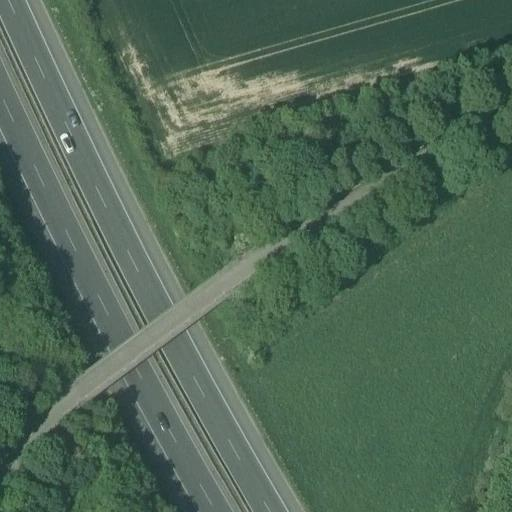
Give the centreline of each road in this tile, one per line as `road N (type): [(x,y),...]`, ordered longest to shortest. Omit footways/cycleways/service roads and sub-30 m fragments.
road 1 (unclassified): [(511,114),(247,272),(74,402),(0,483)]
road 2 (motorway): [(265,511),(191,383),(7,0)]
road 3 (motorway): [(0,96),(214,511)]
